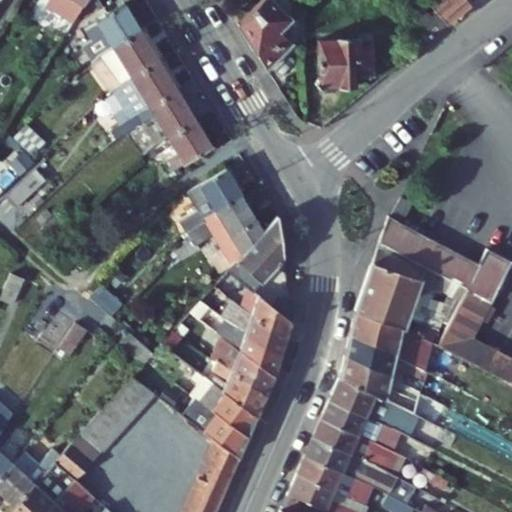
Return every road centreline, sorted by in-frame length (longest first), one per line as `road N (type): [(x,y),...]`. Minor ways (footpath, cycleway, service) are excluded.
road 1 (tertiary): [(245,511),(314,353),(324,308),(323,239),(296,177)]
road 2 (residential): [(296,177),(511,3)]
road 3 (tertiary): [(296,177),(186,0)]
